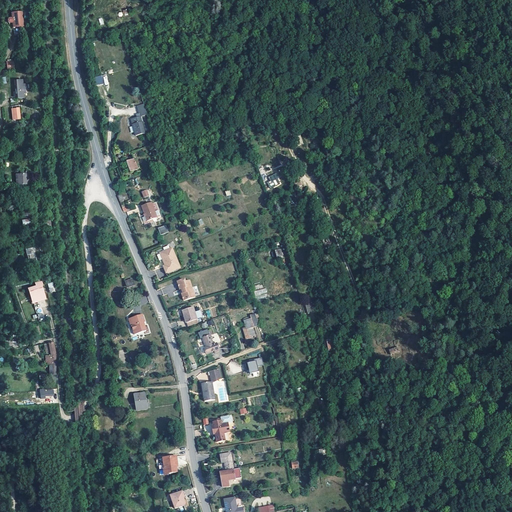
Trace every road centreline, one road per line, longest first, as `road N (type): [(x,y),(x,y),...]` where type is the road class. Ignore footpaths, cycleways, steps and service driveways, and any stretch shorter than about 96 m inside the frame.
road 1 (secondary): [(68,0),(82,100),(173,346),(207,511)]
road 2 (track): [(105,174),(89,198),(85,229),(95,386),(83,410),(19,438),(12,511)]
road 3 (track): [(182,376),(333,321)]
